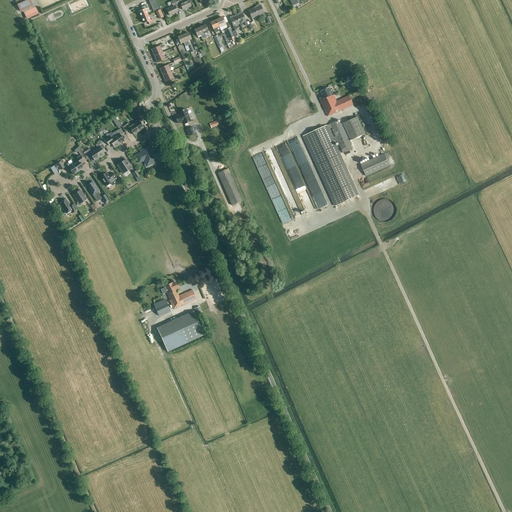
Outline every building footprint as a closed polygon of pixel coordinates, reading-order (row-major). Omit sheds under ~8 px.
[(15,0),(17,4),(17,5),(20,12),(33,6),(30,0),(15,0)] [(171,4),(172,4),(173,7),(167,10),(169,16),(178,12),(176,8),(178,6),(176,2),(175,0),(174,0),(170,2),(171,4)] [(182,0),(180,0),(176,2),(178,6),(180,5),(183,10),(191,6),(188,0),(184,2),(182,0)] [(143,10),(139,12),(141,18),(148,15),(145,9),(147,8),(146,5),(141,7),(143,10)] [(260,5),(254,8),(258,16),(264,13),(260,5)] [(254,8),(248,11),(252,19),(258,16),(254,8)] [(242,13),(236,16),(240,24),(246,21),(242,13)] [(148,15),(141,18),(144,23),(148,22),(149,24),(154,22),(152,19),(150,20),(148,15)] [(236,16),(234,16),(233,16),(230,17),(230,19),(234,30),(235,31),(237,30),(235,26),(240,24),(236,16)] [(221,30),(224,29),(227,28),(225,24),(222,17),(216,20),(221,30)] [(221,30),(216,20),(210,23),(213,29),(215,33),(221,30)] [(208,32),(205,25),(199,27),(204,38),(206,37),(205,34),(208,32)] [(204,38),(199,27),(194,30),(197,37),(200,35),(202,39),(204,38)] [(230,28),(225,30),(230,39),(232,42),(235,41),(234,37),(230,28)] [(187,46),(190,45),(188,41),(191,40),(188,32),(183,35),(187,46)] [(218,46),(214,37),(212,32),(208,34),(214,48),(216,47),(217,49),(218,48),(217,47),(218,46)] [(183,35),(177,37),(180,44),(184,43),(185,47),(186,52),(189,50),(187,46),(183,35)] [(154,56),(162,53),(160,48),(164,47),(163,45),(151,50),(151,49),(154,56)] [(188,61),(181,46),(178,47),(183,59),(184,58),(185,62),(188,61)] [(164,57),(162,53),(154,56),(157,63),(158,63),(157,63),(169,58),(168,56),(164,57)] [(163,75),(171,72),(169,67),(172,66),(171,64),(160,69),(160,68),(160,69),(163,75)] [(171,72),(163,75),(166,82),(177,77),(176,75),(173,76),(171,72)] [(327,117),(353,105),(349,96),(336,102),(332,93),(329,88),(321,92),(323,97),(319,99),(327,117)] [(180,115),(175,117),(178,124),(183,122),(184,124),(191,122),(185,109),(179,112),(180,115)] [(136,122),(133,124),(136,128),(139,132),(144,128),(140,123),(143,121),(139,116),(135,119),(136,122)] [(334,207),(358,197),(334,142),(337,141),(341,151),(351,146),(349,141),(365,134),(357,117),(342,125),(340,120),(329,125),(330,126),(327,127),(327,126),(303,137),(334,207)] [(373,123),(373,119),(368,120),(369,128),(378,127),(377,123),(373,123)] [(126,132),(128,131),(130,130),(134,135),(139,132),(136,128),(133,124),(130,126),(129,123),(123,127),(126,132)] [(193,127),(186,130),(189,137),(196,134),(193,127)] [(114,137),(119,145),(124,141),(121,136),(124,134),(120,129),(115,132),(117,135),(114,137)] [(109,146),(112,144),(114,148),(119,145),(114,137),(111,139),(109,136),(105,139),(109,146)] [(97,148),(94,150),(99,158),(104,154),(102,151),(104,148),(100,140),(97,142),(97,144),(95,145),(97,148)] [(141,153),(136,156),(135,156),(138,164),(144,162),(145,164),(144,164),(146,169),(150,167),(150,165),(156,162),(155,160),(157,159),(159,163),(163,161),(160,154),(154,156),(150,147),(140,151),(141,153)] [(99,158),(94,150),(91,152),(89,149),(85,152),(88,157),(91,156),(94,161),(99,158)] [(258,154),(266,176),(273,174),(265,151),(258,154)] [(384,154),(361,165),(366,176),(389,165),(384,154)] [(84,162),(80,156),(74,159),(76,162),(73,164),(78,172),(83,168),(81,164),(84,162)] [(131,168),(126,160),(117,165),(123,174),(131,168)] [(54,170),(59,167),(61,170),(64,168),(60,162),(52,167),(54,170)] [(78,172),(73,164),(70,166),(68,163),(66,164),(73,175),(78,172)] [(232,206),(242,202),(228,170),(218,174),(232,206)] [(106,186),(110,183),(112,186),(119,181),(113,173),(108,176),(106,173),(100,177),(106,186)] [(409,174),(370,188),(373,196),(412,182),(409,174)] [(93,195),(96,193),(99,192),(99,191),(93,182),(87,186),(89,188),(88,189),(93,195)] [(284,203),(288,201),(280,185),(277,187),(278,189),(274,190),(276,196),(278,196),(283,206),(285,205),(284,203)] [(316,187),(324,209),(331,206),(323,185),(316,187)] [(73,195),(78,202),(77,203),(77,205),(78,206),(79,206),(80,206),(81,205),(81,204),(81,203),(86,200),(80,190),(73,195)] [(99,192),(96,193),(100,200),(102,199),(105,204),(109,201),(105,194),(102,196),(99,192)] [(71,206),(66,199),(59,204),(66,214),(70,211),(72,214),(77,210),(73,205),(71,206)] [(172,283),(165,286),(165,287),(164,288),(165,290),(166,290),(167,292),(166,292),(170,300),(170,301),(174,309),(197,299),(192,290),(179,296),(176,290),(178,289),(175,282),(172,283)] [(155,307),(159,316),(170,311),(166,302),(155,307)] [(156,328),(167,352),(204,335),(193,311),(156,328)]
